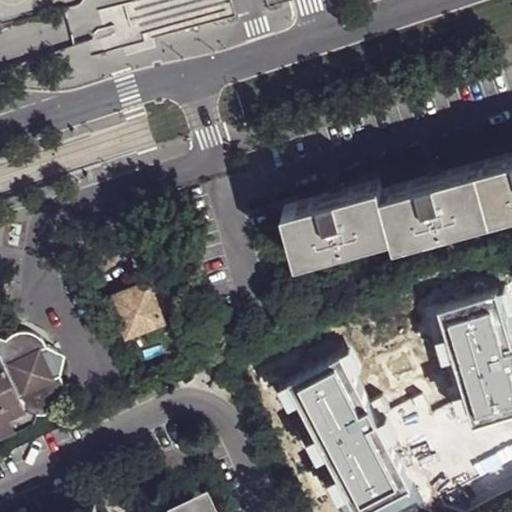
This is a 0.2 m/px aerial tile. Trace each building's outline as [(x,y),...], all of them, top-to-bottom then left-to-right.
[(511,202),(511,148),(373,189),(369,179),(273,208),(287,258),(384,231),(386,240),(511,202)] [(128,334),(165,319),(153,283),(137,288),(134,284),(113,293),(128,334)] [(0,437),(32,422),(36,414),(51,411),(55,408),(61,399),(64,389),(62,378),(58,368),(54,370),(50,362),(60,357),(55,345),(44,350),(40,341),(44,339),(43,337),(36,332),(26,330),(17,331),(5,339),(0,336),(0,437)] [(511,371),(370,434),(396,492),(511,440),(511,371)] [(94,511),(90,503),(78,508),(76,506),(61,511),(94,511)]
